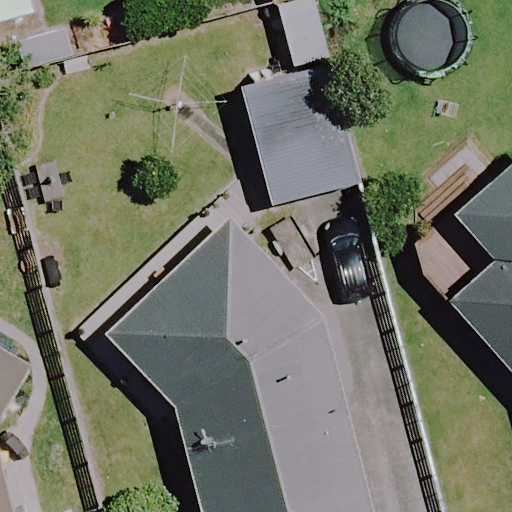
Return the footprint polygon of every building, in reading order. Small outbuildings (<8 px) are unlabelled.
[(0,0),(0,26),(28,18),(22,0),(0,0)] [(353,187),(306,9),(275,17),(291,77),(227,94),(258,212),(353,187)] [(484,255),(435,303),(511,396),(511,158),(508,155),(446,215),(484,255)] [(189,218),(85,333),(69,350),(117,394),(133,376),(156,398),(185,511),(351,511),(305,333),(250,273),(189,218)] [(0,511),(0,397),(11,377),(0,371),(0,511)]
